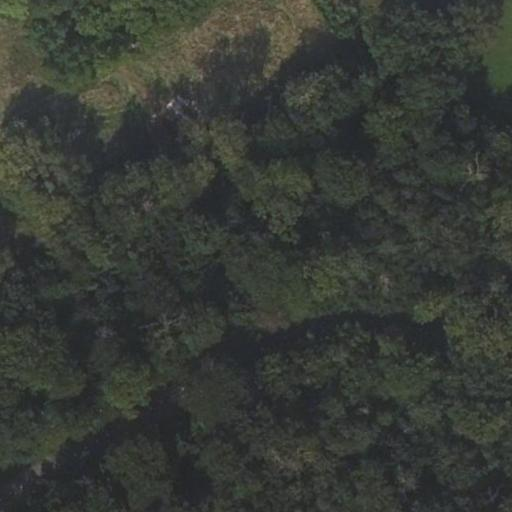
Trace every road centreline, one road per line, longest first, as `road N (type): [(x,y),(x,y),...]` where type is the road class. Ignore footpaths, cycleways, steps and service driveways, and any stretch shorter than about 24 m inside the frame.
road 1 (track): [(511,378),(383,328),(336,330),(215,374),(56,456),(0,495)]
road 2 (track): [(0,131),(198,0)]
